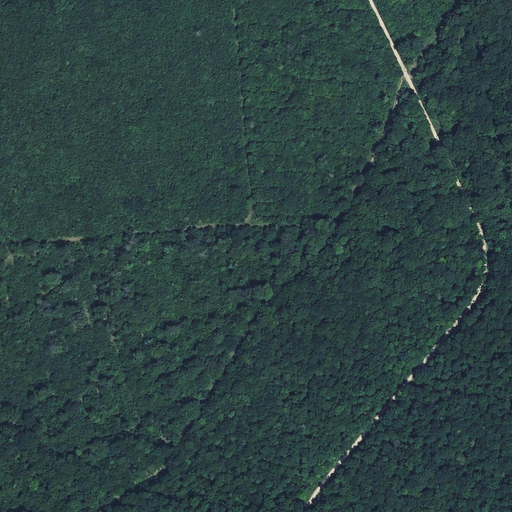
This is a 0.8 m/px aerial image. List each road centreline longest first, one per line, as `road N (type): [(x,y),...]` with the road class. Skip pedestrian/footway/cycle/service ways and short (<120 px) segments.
road 1 (track): [(102,511),(154,468),(251,318),(314,258),(411,80)]
road 2 (track): [(310,502),(484,289),(488,257),(411,80)]
road 3 (track): [(154,468),(488,257)]
road 4 (track): [(334,229),(511,239)]
